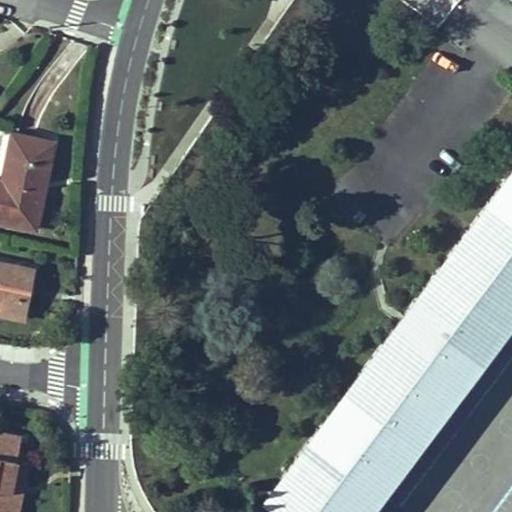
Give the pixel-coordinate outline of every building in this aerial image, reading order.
[(12,132),(3,174),(8,175),(7,181),(2,181),(0,180),(0,220),(36,228),(54,141),(12,132)] [(367,511),(511,320),(511,169),(265,499),(282,511),(367,511)] [(30,286),(33,269),(0,261),(0,312),(24,317),(28,296),(23,294),(25,285),(30,286)] [(0,511),(6,511),(17,461),(22,437),(0,432),(0,511)] [(6,511),(18,511),(28,464),(17,461),(6,511)]
